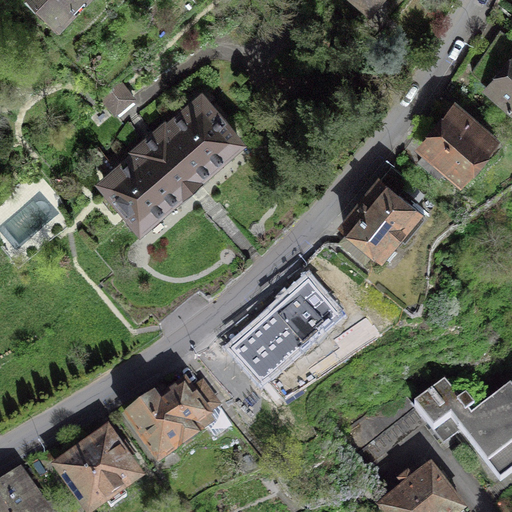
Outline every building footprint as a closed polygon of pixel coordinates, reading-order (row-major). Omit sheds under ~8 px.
[(78,0),(35,0),(57,21),(78,0)] [(471,70),(511,105),(511,39),(499,29),(471,70)] [(133,97),(118,81),(101,95),(115,112),(133,97)] [(103,181),(140,224),(173,196),(178,201),(210,173),(205,168),(238,140),(201,97),(167,126),(164,122),(154,130),(139,113),(128,122),(144,140),(133,148),(136,152),(103,181)] [(454,107),(422,144),(427,149),(447,166),(459,176),(476,156),(481,161),(497,143),(454,107)] [(447,166),(427,149),(417,160),(437,177),(447,166)] [(340,242),(364,262),(374,250),(379,254),(401,228),(409,235),(425,216),(397,193),(408,180),(391,165),(342,223),(351,230),(340,242)] [(308,270),(226,346),(261,387),(346,315),(308,270)] [(157,396),(127,417),(159,461),(208,426),(214,435),(232,423),(202,383),(191,391),(185,382),(160,400),(157,396)] [(460,431),(500,482),(511,472),(511,386),(471,418),(468,414),(474,409),(468,402),(462,407),(444,383),(415,406),(444,443),(460,431)] [(425,423),(406,398),(339,417),(339,432),(362,471),(425,423)] [(107,432),(57,467),(89,511),(106,500),(110,506),(126,496),(121,489),(138,477),(125,459),(132,454),(124,442),(117,447),(107,432)] [(374,490),(381,506),(385,511),(465,511),(431,467),(413,481),(407,474),(399,481),(394,474),(374,490)] [(40,511),(17,478),(0,490),(0,511),(40,511)]
